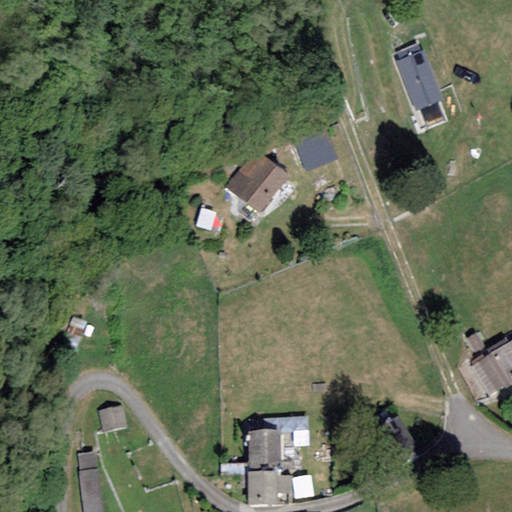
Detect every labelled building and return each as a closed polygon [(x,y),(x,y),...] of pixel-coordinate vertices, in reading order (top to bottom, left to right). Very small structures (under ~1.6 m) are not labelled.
[(429,59),(400,68),(416,116),(445,106),(429,59)] [(325,128),(293,141),(305,171),(337,159),(325,128)] [(257,150),(227,188),(259,213),(289,176),(257,150)] [(86,322),(72,317),(61,345),(75,350),(86,322)] [(511,343),(472,367),(489,396),(511,382),(511,343)] [(122,406),(98,411),(103,433),(127,428),(122,406)] [(398,417),(375,432),(399,469),(422,454),(398,417)] [(280,431),(248,432),(249,471),(281,471),(280,431)] [(96,452),(77,454),(80,471),(98,469),(96,452)] [(80,471),(78,472),(82,511),(102,511),(98,469),(80,471)] [(281,471),(247,471),(248,505),(291,506),(292,476),(280,475),(281,471)] [(313,496),(311,476),(292,479),(295,499),(313,496)]
